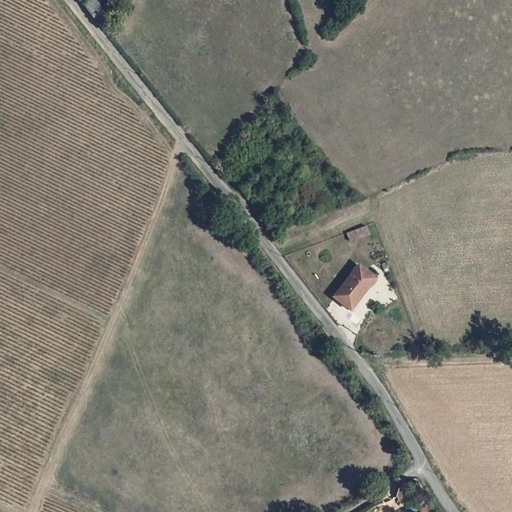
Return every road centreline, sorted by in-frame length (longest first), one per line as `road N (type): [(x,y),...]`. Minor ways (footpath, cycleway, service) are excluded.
road 1 (unclassified): [(65,0),(362,367),(433,490),(455,511)]
road 2 (track): [(33,511),(182,139)]
road 3 (track): [(511,358),(362,367)]
